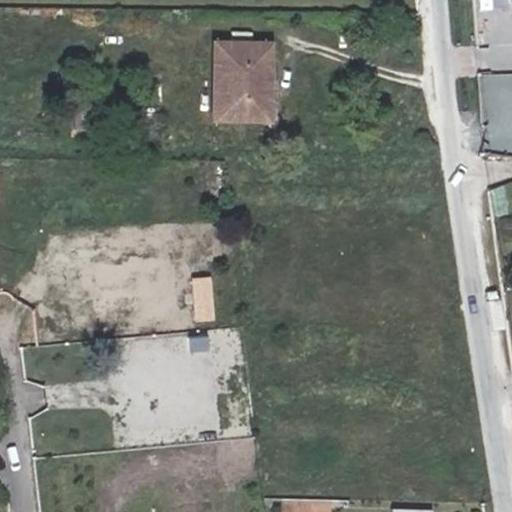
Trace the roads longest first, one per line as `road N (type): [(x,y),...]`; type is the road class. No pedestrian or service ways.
road 1 (residential): [(436,0),(507,511)]
road 2 (unknown): [(56,511),(45,340)]
